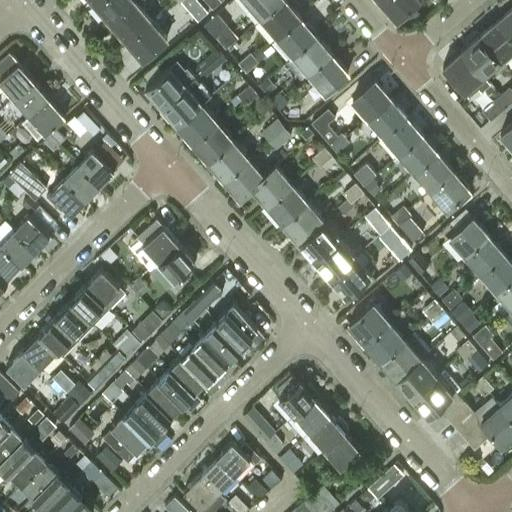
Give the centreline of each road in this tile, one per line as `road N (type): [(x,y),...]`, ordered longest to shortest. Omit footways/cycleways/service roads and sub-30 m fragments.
road 1 (residential): [(308,331),(121,511)]
road 2 (residential): [(467,511),(308,331)]
road 3 (residential): [(164,167),(0,332)]
road 4 (residential): [(164,167),(20,0)]
road 5 (residential): [(308,331),(164,167)]
road 6 (residential): [(511,187),(402,59)]
